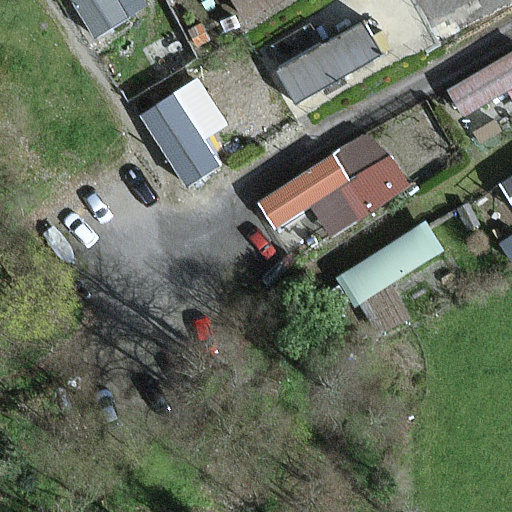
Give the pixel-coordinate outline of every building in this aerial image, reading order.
[(125,17),(114,0),(74,0),(96,34),(125,17)] [(241,0),(251,14),(272,0),(241,0)] [(440,0),(451,23),(499,0),(440,0)] [(371,11),(281,53),(299,91),(389,50),(371,11)] [(511,85),(511,44),(450,72),(466,107),(511,85)] [(193,112),(235,87),(217,55),(145,97),(196,182),(224,166),(193,112)] [(197,115),(213,142),(250,121),(234,93),(197,115)] [(431,207),(343,264),(364,296),(452,238),(431,207)]
